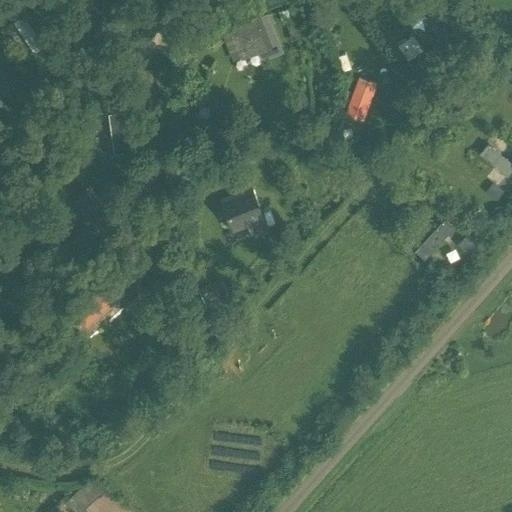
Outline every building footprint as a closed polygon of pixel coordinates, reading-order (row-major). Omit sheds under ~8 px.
[(37,49),(48,44),(31,13),(21,18),(37,49)] [(272,47),(262,21),(231,34),(240,59),(272,47)] [(349,111),(369,117),(382,80),(361,73),(349,111)] [(130,145),(128,109),(113,110),(115,146),(130,145)] [(511,152),(495,140),(486,152),(511,171),(511,152)] [(224,202),(233,230),(268,219),(259,191),(224,202)] [(446,275),(480,248),(454,217),(421,243),(446,275)] [(144,313),(157,303),(147,289),(134,300),(144,313)] [(218,430),(215,468),(263,472),(266,434),(218,430)]
